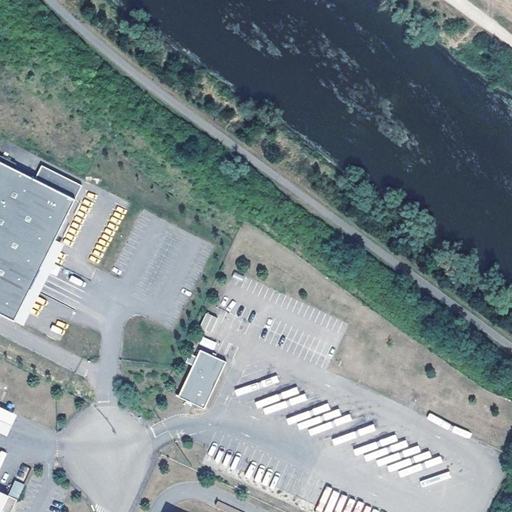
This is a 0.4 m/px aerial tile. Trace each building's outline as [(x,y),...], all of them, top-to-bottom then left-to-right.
[(0,313),(14,320),(75,198),(35,178),(0,160),(0,313)] [(42,165),(35,178),(75,198),(82,185),(42,165)] [(212,316),(206,313),(198,331),(204,334),(212,316)] [(199,344),(214,350),(217,342),(202,337),(199,344)] [(200,349),(197,356),(193,365),(178,396),(204,408),(226,361),(200,349)] [(193,365),(197,356),(190,353),(186,362),(193,365)] [(0,406),(0,431),(7,434),(16,414),(0,406)] [(15,480),(2,511),(11,511),(23,483),(15,480)] [(0,511),(8,494),(0,490),(0,511)]
